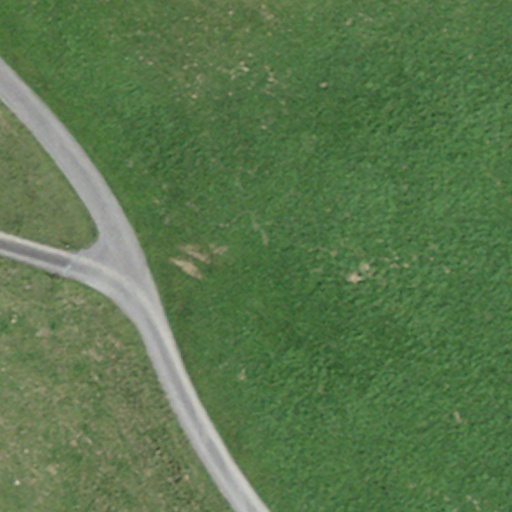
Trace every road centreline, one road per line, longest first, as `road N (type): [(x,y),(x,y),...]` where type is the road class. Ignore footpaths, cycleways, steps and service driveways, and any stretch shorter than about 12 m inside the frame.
road 1 (unclassified): [(254,511),(208,459),(89,179),(0,65)]
road 2 (track): [(0,250),(136,290)]
